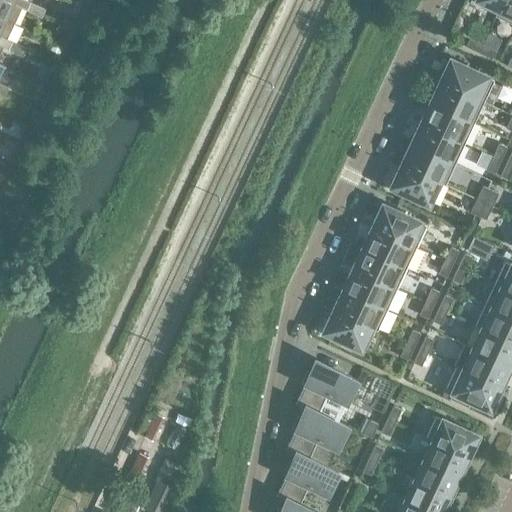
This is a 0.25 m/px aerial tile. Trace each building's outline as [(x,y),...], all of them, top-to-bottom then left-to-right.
[(30,1),(27,0),(0,0),(0,15),(13,22),(21,7),(26,9),(30,1)] [(495,15),(502,0),(482,0),(498,7),(495,15)] [(511,22),(511,0),(502,0),(495,15),(511,22)] [(44,8),(30,1),(26,9),(41,16),(44,8)] [(13,22),(0,15),(0,44),(2,46),(8,48),(12,40),(6,38),(13,22)] [(478,52),(482,44),(469,37),(465,45),(478,52)] [(26,47),(12,40),(8,48),(22,55),(26,47)] [(495,50),(482,44),(478,52),(491,58),(495,50)] [(450,59),(440,80),(483,101),(493,79),(450,59)] [(483,101),(440,80),(430,101),(473,121),(483,101)] [(464,142),(473,121),(430,101),(420,122),(464,142)] [(454,163),(464,142),(420,122),(411,142),(454,163)] [(454,163),(411,142),(401,163),(444,183),(454,163)] [(498,142),(492,155),(500,159),(506,146),(498,142)] [(494,172),(500,159),(492,155),(486,169),(494,172)] [(507,179),(511,168),(511,164),(506,162),(499,175),(507,179)] [(444,184),(444,183),(401,163),(391,185),(427,202),(437,181),(444,184)] [(482,185),(476,198),(484,202),(490,188),(482,185)] [(497,192),(490,188),(484,202),(491,205),(497,192)] [(477,215),(484,202),(476,198),(470,211),(477,215)] [(485,218),(491,205),(484,202),(477,215),(485,218)] [(382,204),(372,225),(415,246),(425,224),(382,204)] [(406,266),(415,246),(372,225),(362,246),(406,266)] [(491,243),(473,235),(467,247),(485,256),(491,243)] [(396,287),(406,266),(362,246),(353,267),(396,287)] [(450,246),(444,259),(452,262),(458,249),(450,246)] [(464,252),(457,265),(465,269),(472,256),(464,252)] [(446,276),(452,262),(444,259),(438,272),(446,276)] [(511,264),(504,260),(494,282),(511,290),(511,264)] [(459,282),(465,269),(457,265),(451,278),(459,282)] [(386,308),(396,287),(353,267),(343,287),(386,308)] [(511,315),(511,290),(494,282),(484,303),(511,315)] [(386,308),(343,287),(333,308),(377,328),(386,308)] [(431,287),(425,300),(433,304),(439,291),(431,287)] [(444,293),(438,306),(446,310),(452,297),(444,293)] [(426,317),(433,304),(425,300),(418,313),(426,317)] [(511,340),(511,315),(484,303),(475,323),(511,340)] [(440,323),(446,310),(438,306),(432,320),(440,323)] [(377,329),(377,328),(333,308),(323,330),(359,347),(369,326),(377,329)] [(508,364),(511,356),(511,340),(475,323),(474,324),(481,328),(472,348),(508,364)] [(411,328),(405,342),(413,345),(419,332),(411,328)] [(425,335),(419,348),(427,352),(433,338),(425,335)] [(407,359),(413,345),(405,342),(399,355),(407,359)] [(508,364),(472,348),(465,344),(455,365),(499,385),(508,364)] [(420,365),(427,352),(419,348),(413,361),(420,365)] [(295,403),(305,407),(305,406),(317,412),(318,411),(326,392),(346,401),(356,379),(315,360),(295,403)] [(499,385),(455,365),(445,386),(453,390),(449,397),(467,406),(471,398),(488,407),(499,385)] [(392,404),(386,418),(394,421),(400,408),(392,404)] [(165,410),(158,406),(144,436),(151,440),(165,410)] [(347,425),(318,411),(317,412),(305,406),(305,407),(285,448),(295,453),(295,452),(308,458),(308,457),(317,438),(336,447),(347,425)] [(435,415),(425,436),(466,455),(476,434),(435,415)] [(388,435),(394,421),(386,418),(380,431),(388,435)] [(371,436),(377,422),(369,419),(363,432),(371,436)] [(466,455),(425,436),(432,440),(424,458),(457,474),(466,455)] [(374,443),(368,457),(376,460),(382,447),(374,443)] [(148,456),(139,452),(126,478),(135,482),(148,456)] [(338,471),(308,457),(308,458),(295,452),(295,453),(276,494),(286,499),(286,498),(298,504),(299,503),(308,484),(327,493),(338,471)] [(152,475),(172,484),(180,465),(160,456),(152,475)] [(370,474),(376,460),(368,457),(362,470),(370,474)] [(448,494),(457,474),(424,458),(414,478),(448,494)] [(439,511),(448,494),(414,478),(405,498),(435,511),(439,511)] [(157,479),(144,507),(153,511),(162,511),(174,487),(157,479)] [(350,480),(344,493),(352,497),(358,484),(350,480)] [(133,511),(139,501),(122,493),(115,508),(122,511),(133,511)] [(346,510),(352,497),(344,493),(338,507),(346,510)] [(318,511),(299,503),(298,504),(286,498),(286,499),(279,511),(318,511)] [(435,511),(405,498),(398,511),(435,511)]
